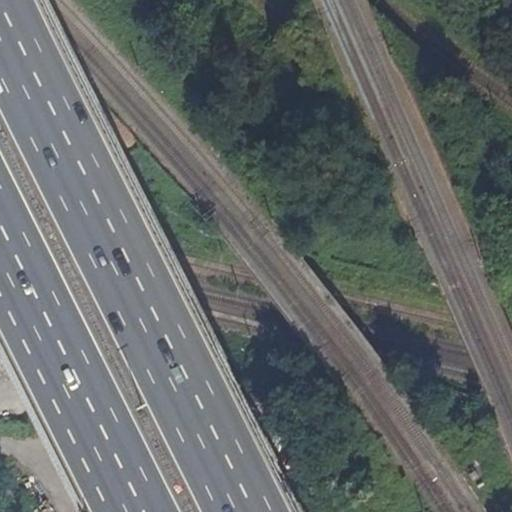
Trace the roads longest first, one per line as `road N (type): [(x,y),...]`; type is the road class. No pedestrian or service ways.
road 1 (motorway): [(248,511),(0,7)]
road 2 (motorway): [(0,242),(134,511)]
